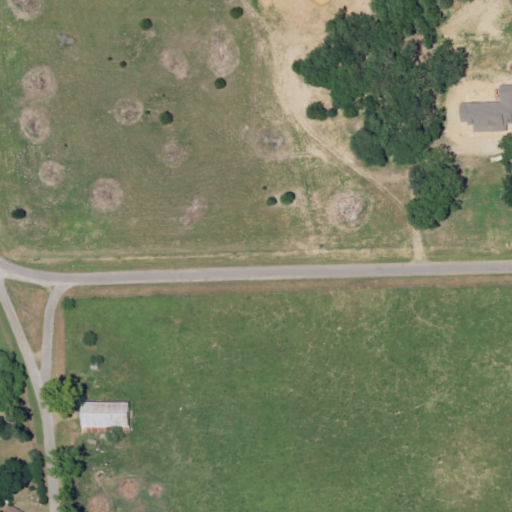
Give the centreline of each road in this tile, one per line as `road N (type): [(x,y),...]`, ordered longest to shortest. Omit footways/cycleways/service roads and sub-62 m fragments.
road 1 (residential): [(0,262),(64,279),(511,264)]
road 2 (residential): [(52,511),(38,393),(0,279)]
